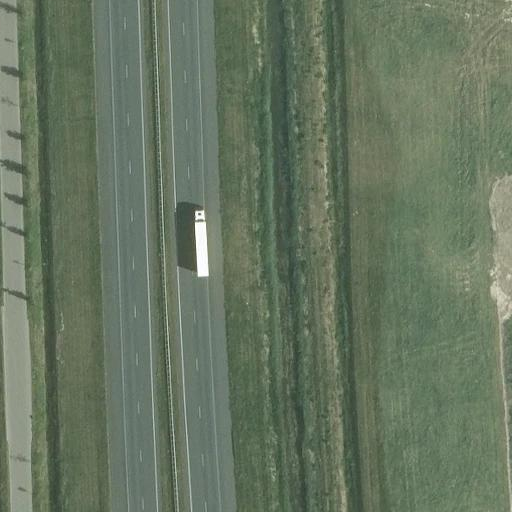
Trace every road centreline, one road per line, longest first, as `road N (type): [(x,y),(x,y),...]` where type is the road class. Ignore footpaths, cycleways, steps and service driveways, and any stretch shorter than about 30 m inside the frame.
road 1 (motorway): [(206,511),(183,0)]
road 2 (motorway): [(124,0),(144,511)]
road 3 (unclassified): [(21,511),(3,0)]
